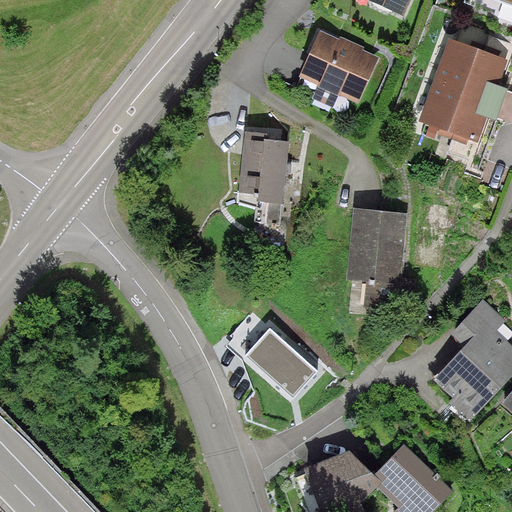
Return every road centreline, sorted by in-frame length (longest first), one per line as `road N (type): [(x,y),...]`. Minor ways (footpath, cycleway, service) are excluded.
road 1 (residential): [(59,205),(163,318),(188,362),(242,511)]
road 2 (tertiary): [(59,205),(221,0)]
